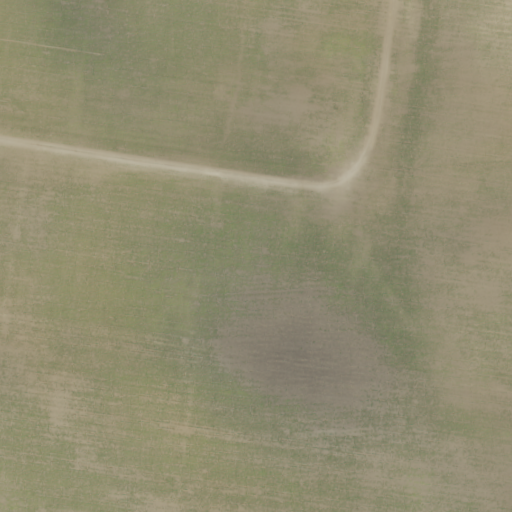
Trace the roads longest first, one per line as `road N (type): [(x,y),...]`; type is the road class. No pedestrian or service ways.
road 1 (residential): [(373,239),(326,117),(284,96),(0,159)]
road 2 (track): [(511,432),(370,253)]
